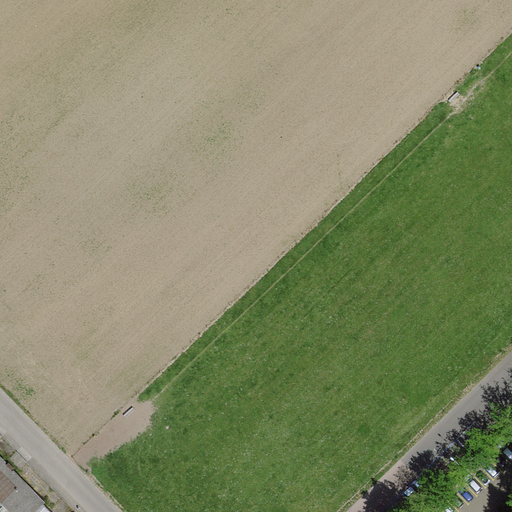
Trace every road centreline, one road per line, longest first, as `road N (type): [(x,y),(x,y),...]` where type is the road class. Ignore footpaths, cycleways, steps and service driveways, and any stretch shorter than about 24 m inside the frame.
road 1 (residential): [(511,377),(370,511)]
road 2 (unclassified): [(103,511),(0,405)]
